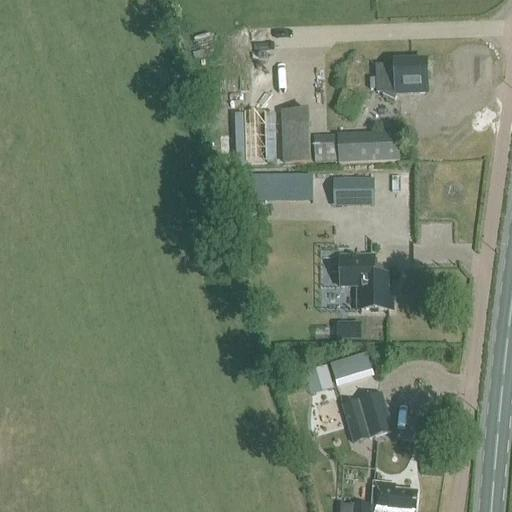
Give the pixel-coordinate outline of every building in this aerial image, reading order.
[(425,64),(421,60),(418,64),(396,65),(396,67),(377,68),(377,81),(370,81),(370,92),(378,92),(378,95),(383,95),(383,98),(395,104),(396,103),(392,101),(395,96),(425,95),(429,91),(427,63),(425,64)] [(311,165),(309,113),(282,114),(284,166),(311,165)] [(399,164),(398,135),(337,137),(338,166),(399,164)] [(333,182),(333,210),(374,209),(373,181),(333,182)] [(362,313),(388,313),(393,313),(393,291),(388,292),(388,277),(375,277),(375,258),(341,258),(341,289),(362,289),(362,313)] [(284,304),(269,304),(269,320),(284,320),(284,304)] [(304,375),(307,386),(330,379),(326,368),(304,375)] [(392,434),(381,395),(357,403),(368,441),(392,434)] [(395,494),(396,487),(375,485),(373,509),(341,507),(340,511),(415,511),(417,496),(395,494)]
